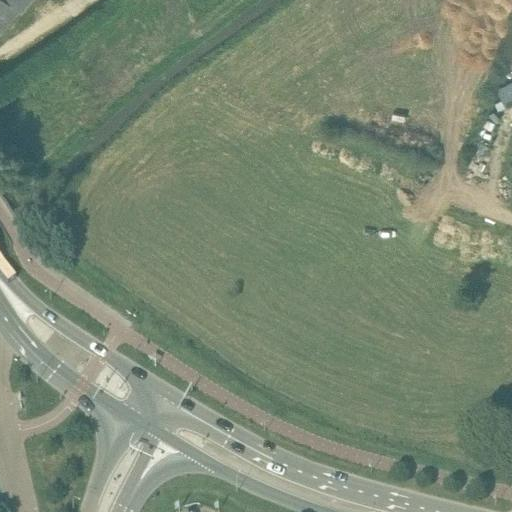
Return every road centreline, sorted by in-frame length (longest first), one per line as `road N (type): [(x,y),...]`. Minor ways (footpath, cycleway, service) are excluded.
road 1 (primary): [(465,511),(295,462),(171,393)]
road 2 (primary): [(171,393),(0,277)]
road 3 (primary): [(167,437),(316,511)]
road 4 (primary): [(11,319),(58,366),(133,417)]
road 5 (residential): [(23,511),(0,391)]
